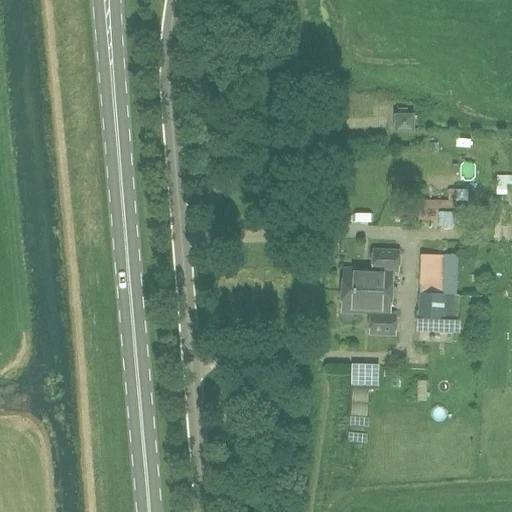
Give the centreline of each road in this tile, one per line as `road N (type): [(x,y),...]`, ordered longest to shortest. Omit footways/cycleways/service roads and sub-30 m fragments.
road 1 (primary): [(148,511),(104,0)]
road 2 (unclassified): [(203,511),(168,81),(173,0)]
